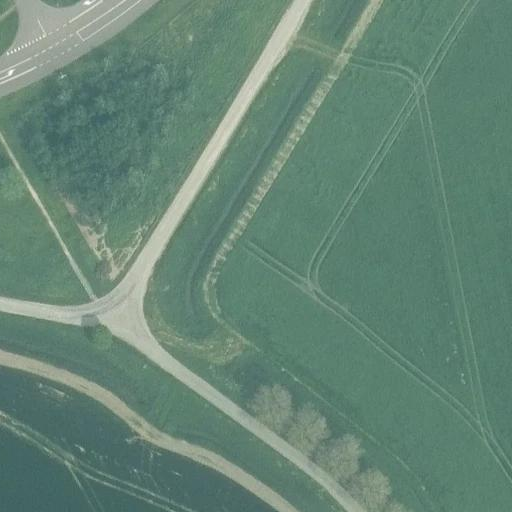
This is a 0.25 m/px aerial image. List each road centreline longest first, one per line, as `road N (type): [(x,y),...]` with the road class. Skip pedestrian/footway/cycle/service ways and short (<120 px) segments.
road 1 (unclassified): [(111,319),(302,0)]
road 2 (unclassified): [(111,319),(351,511)]
